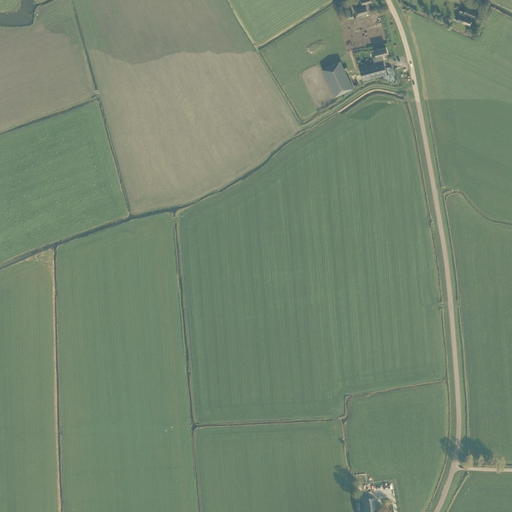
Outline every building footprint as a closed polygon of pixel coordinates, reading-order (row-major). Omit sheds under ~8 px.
[(369,5),(368,5),(368,3),(373,1),(372,0),(360,0),(362,7),(354,9),(356,17),(368,13),(368,12),(371,12),(369,5)] [(462,23),(464,24),(470,26),(477,10),(466,5),(464,12),(460,10),(456,19),(463,22),(462,23)] [(357,20),(359,29),(374,25),(372,17),(357,20)] [(374,50),(376,57),(383,55),(383,54),(387,53),(386,47),(382,48),(381,48),(374,50)] [(322,69),(335,97),(353,88),(340,61),(322,69)] [(359,67),(363,80),(387,74),(383,61),(359,67)] [(361,511),(362,511),(379,511),(377,499),(361,501),(361,504),(357,504),(357,511),(361,511)]
